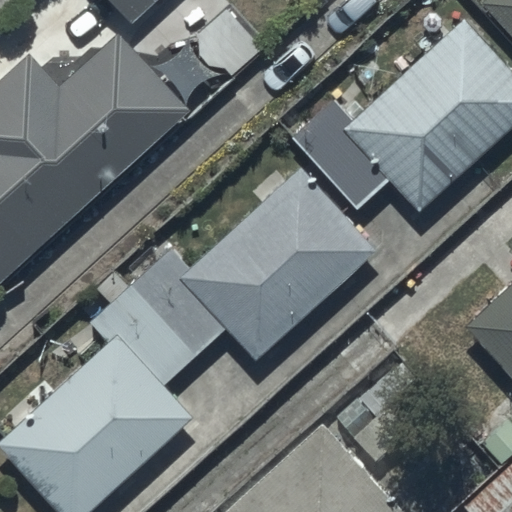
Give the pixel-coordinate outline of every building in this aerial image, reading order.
[(108,0),(132,25),(158,0),(108,0)] [(511,0),(487,0),(481,6),(511,41),(511,0)] [(511,128),(511,73),(463,21),(345,130),(323,106),(289,138),(356,210),(388,180),(420,214),(511,128)] [(0,283),(187,112),(117,35),(58,89),(27,55),(0,79),(0,283)] [(376,252),(300,168),(189,270),(170,249),(91,321),(109,341),(0,440),(0,452),(54,511),(93,511),(194,420),(163,386),(226,330),(255,362),(376,252)] [(511,382),(511,283),(463,330),(511,382)] [(398,511),(322,427),(227,511),(398,511)] [(511,511),(511,460),(462,507),(467,511),(511,511)]
